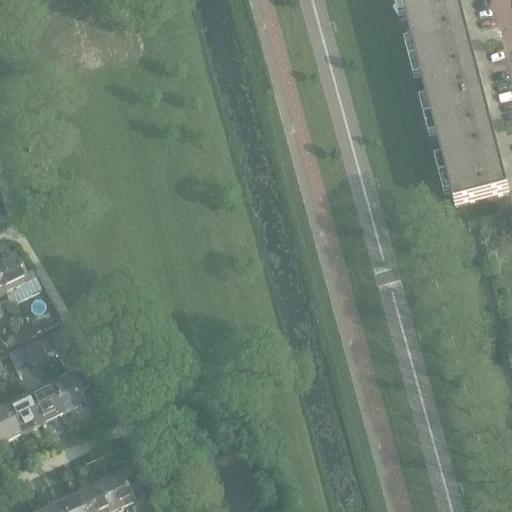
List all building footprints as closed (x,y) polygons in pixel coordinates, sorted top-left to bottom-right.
[(459,0),(401,0),(455,210),(510,195),(459,0)] [(14,259),(0,265),(0,287),(5,298),(11,310),(33,299),(27,287),(25,283),(29,281),(21,265),(17,267),(14,259)] [(0,287),(0,315),(11,310),(5,298),(0,287)] [(29,326),(21,330),(27,343),(35,339),(29,326)] [(27,343),(21,330),(12,334),(18,347),(27,343)] [(66,334),(51,339),(56,353),(72,347),(66,334)] [(38,345),(29,349),(35,361),(44,357),(38,345)] [(35,361),(29,349),(21,353),(27,365),(35,361)] [(82,375),(50,390),(63,418),(85,407),(79,394),(89,389),(82,375)] [(50,390),(28,401),(41,428),(63,418),(50,390)] [(28,401),(6,411),(20,439),(41,428),(28,401)] [(6,411),(0,414),(0,448),(20,439),(6,411)] [(119,479),(97,490),(107,511),(122,511),(133,507),(119,479)] [(107,511),(97,490),(75,500),(81,511),(107,511)] [(81,511),(75,500),(54,511),(81,511)]
